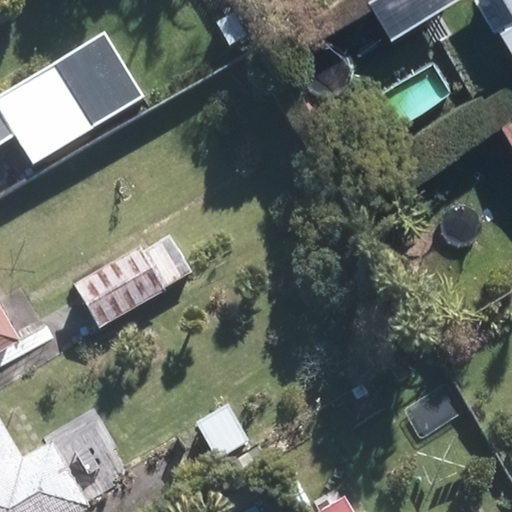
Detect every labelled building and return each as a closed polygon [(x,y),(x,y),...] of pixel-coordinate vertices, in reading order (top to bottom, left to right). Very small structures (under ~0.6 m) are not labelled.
[(450,0),(384,0),(401,28),(450,0)] [(115,31),(3,96),(40,160),(152,95),(115,31)] [(0,152),(13,144),(0,123),(0,152)] [(82,281),(105,323),(172,288),(150,246),(82,281)] [(0,354),(32,337),(0,281),(0,354)] [(0,401),(0,511),(84,511),(104,501),(64,434),(37,449),(7,398),(0,401)] [(238,399),(207,417),(228,455),(260,438),(238,399)] [(344,511),(335,497),(309,511),(344,511)]
